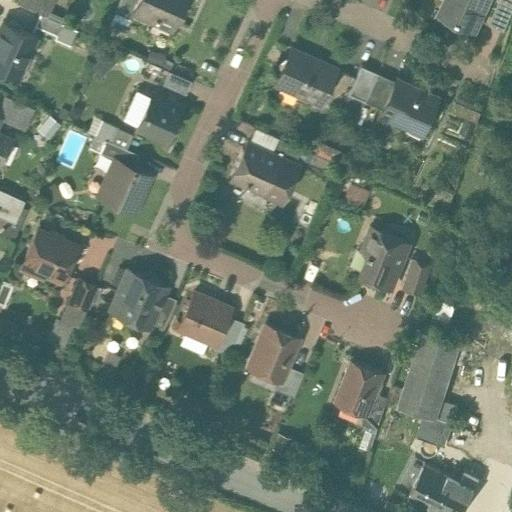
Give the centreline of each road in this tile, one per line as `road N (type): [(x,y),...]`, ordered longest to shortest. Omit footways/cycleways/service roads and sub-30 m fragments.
road 1 (residential): [(265,0),(172,213),(182,241),(372,324)]
road 2 (tertiary): [(318,511),(0,374)]
road 3 (residential): [(330,0),(471,70)]
